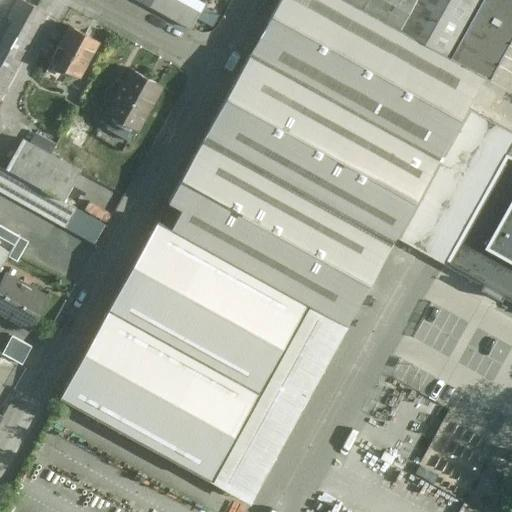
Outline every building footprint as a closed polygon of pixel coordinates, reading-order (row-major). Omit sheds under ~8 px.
[(0,428),(5,420),(0,417),(0,193),(95,247),(107,226),(66,203),(84,173),(53,155),(64,139),(42,127),(31,143),(26,141),(9,172),(0,166),(0,106),(49,15),(21,0),(9,20),(14,22),(0,48),(0,428)] [(61,405),(256,511),(511,43),(511,0),(288,0),(173,208),(188,216),(177,236),(162,228),(61,405)] [(138,0),(194,31),(204,15),(176,0),(138,0)] [(83,81),(103,45),(73,28),(52,63),(83,81)] [(141,133),(166,88),(132,69),(107,114),(141,133)] [(88,153),(100,132),(83,122),(71,143),(88,153)] [(511,161),(508,159),(447,269),(511,304),(511,161)] [(0,274),(12,255),(0,247),(0,274)] [(51,298),(9,276),(0,294),(0,315),(33,333),(51,298)] [(6,352),(27,363),(36,345),(15,335),(6,352)] [(511,402),(499,425),(505,428),(511,432),(511,402)] [(511,445),(511,432),(505,428),(499,439),(511,445)] [(511,449),(488,440),(478,462),(511,475),(511,449)]
